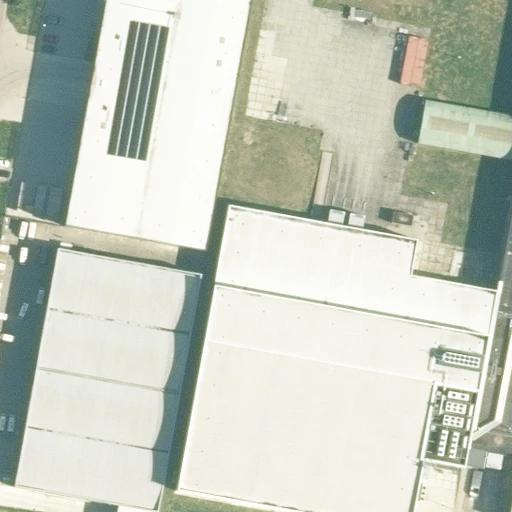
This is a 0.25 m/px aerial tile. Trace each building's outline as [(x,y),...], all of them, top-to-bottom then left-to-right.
[(85,109),(63,227),(205,253),(250,0),(105,0),(105,2),(103,2),(103,3),(104,3),(93,64),(85,109)] [(511,116),(424,102),(417,144),(511,159),(511,116)] [(196,383),(176,491),(289,511),(412,511),(422,461),(463,469),(466,450),(511,458),(511,500),(509,511),(511,511),(511,205),(496,292),(410,276),(417,241),(361,231),(364,216),(350,214),(347,228),(341,227),(343,212),(330,210),(327,224),(228,206),(196,383)] [(393,212),(391,224),(410,227),(412,216),(393,212)] [(200,275),(57,249),(35,369),(178,395),(200,275)] [(35,369),(14,488),(118,507),(116,511),(156,511),(178,395),(35,369)]
